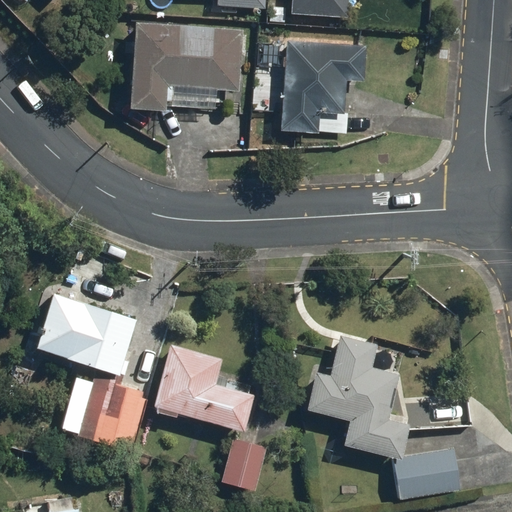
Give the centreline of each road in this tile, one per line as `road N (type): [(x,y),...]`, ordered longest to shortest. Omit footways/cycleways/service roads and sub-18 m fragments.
road 1 (tertiary): [(0,94),(81,180),(117,203),(164,216),(506,206)]
road 2 (residential): [(495,0),(488,158),(506,206)]
